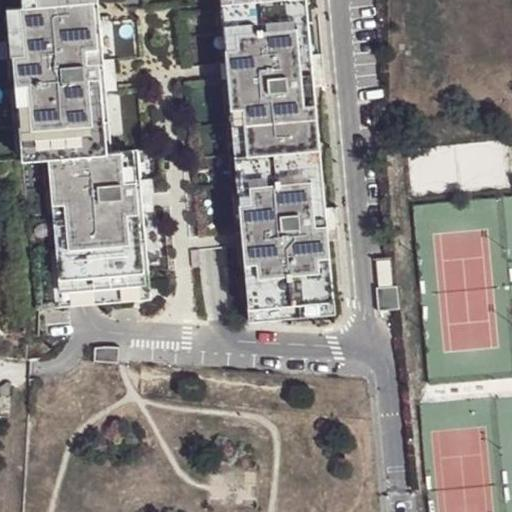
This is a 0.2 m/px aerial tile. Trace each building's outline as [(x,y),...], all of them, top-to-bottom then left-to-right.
[(25,47),(22,0),(9,1),(12,49),(13,49),(25,47)] [(22,155),(34,307),(150,298),(142,209),(138,210),(137,192),(152,191),(151,176),(140,177),(138,146),(112,148),(106,85),(105,71),(116,70),(115,55),(104,55),(99,0),(235,0),(239,44),(227,45),(228,61),(229,75),(231,105),(243,104),(251,200),(239,201),(241,232),(242,245),(244,262),(255,261),(256,275),(245,276),(247,306),(333,300),(330,268),(318,269),(317,256),(329,255),(328,241),(326,224),(329,224),(328,208),(326,208),(314,209),(312,193),(325,193),(325,192),(324,192),(316,100),(305,101),(304,85),(316,84),(326,83),(325,68),(314,69),(313,53),(301,53),(300,38),(312,37),(312,36),(308,0),(24,0),(22,0),(25,47),(13,49),(18,107),(30,106),(34,154),(22,155)] [(223,0),(227,45),(239,44),(235,0),(223,0)] [(312,37),(300,38),(301,53),(313,53),(314,69),(325,68),(324,52),(314,52),(312,37)] [(116,70),(105,71),(106,85),(117,85),(116,70)] [(304,85),(305,101),(316,100),(317,100),(316,84),(304,85)] [(243,104),(231,105),(239,201),(251,200),(243,104)] [(30,106),(18,107),(22,155),(34,154),(30,106)] [(152,191),(137,192),(138,210),(142,209),(153,209),(152,191)] [(326,208),(325,193),(312,193),(314,209),(326,208)] [(329,224),(326,224),(328,241),(339,240),(337,223),(329,224)] [(329,255),(317,256),(318,269),(330,268),(329,255)] [(390,257),(372,259),(372,261),(375,260),(378,287),(374,288),(377,312),(398,309),(396,287),(391,286),(388,259),(390,258),(390,257)] [(255,261),(244,262),(245,276),(256,275),(255,261)] [(333,300),(247,306),(246,307),(247,320),(334,313),(333,300)] [(94,346),(93,361),(119,363),(119,347),(94,346)]
